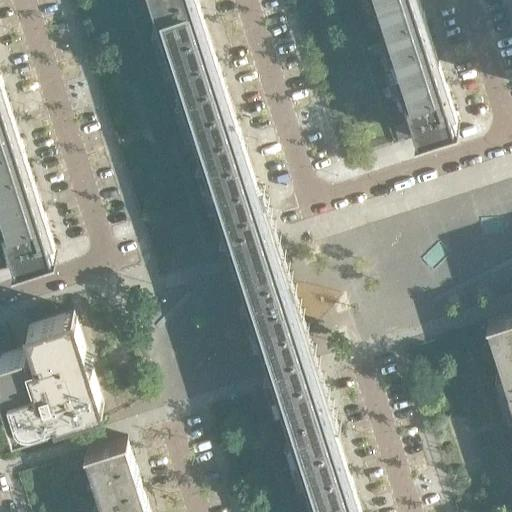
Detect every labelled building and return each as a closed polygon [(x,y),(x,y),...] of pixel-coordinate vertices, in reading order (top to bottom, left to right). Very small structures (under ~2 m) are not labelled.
[(301,316),(294,294),(281,253),(279,246),(275,235),(274,235),(198,0),(154,0),(234,248),(233,249),(233,251),(236,259),(237,262),(238,267),(276,385),(278,388),(276,389),(317,511),(362,511),(319,375),(320,375),(314,357),(311,346),(302,318),(301,316)] [(374,0),(417,134),(460,121),(459,119),(458,119),(419,0),(374,0)] [(0,211),(16,261),(14,262),(14,264),(58,250),(57,248),(56,248),(0,73),(0,211)] [(185,206),(148,218),(165,269),(199,258),(193,241),(172,248),(164,226),(189,218),(185,206)] [(101,390),(74,307),(29,322),(32,333),(37,332),(40,341),(0,354),(2,360),(1,363),(0,363),(0,381),(13,421),(18,419),(22,421),(24,427),(51,418),(50,414),(57,411),(59,416),(104,401),(101,390)] [(511,311),(487,319),(488,321),(489,320),(511,391),(511,311)] [(138,470),(128,436),(129,436),(128,434),(86,448),(86,450),(87,450),(98,483),(138,470)] [(125,511),(149,504),(138,470),(98,483),(107,511),(125,511)]
